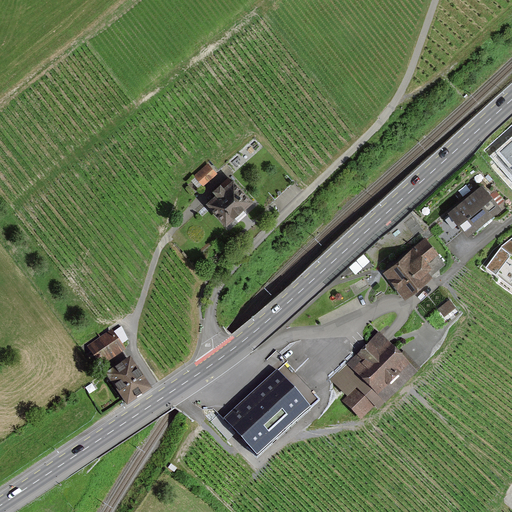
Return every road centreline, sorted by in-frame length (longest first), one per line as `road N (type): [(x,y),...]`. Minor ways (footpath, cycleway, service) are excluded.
road 1 (unclassified): [(217,360),(211,332),(219,290),(394,104),(435,0)]
road 2 (primary): [(511,98),(217,360)]
road 3 (residential): [(217,360),(227,375),(286,336),(403,304),(511,220)]
road 4 (primary): [(217,360),(0,505)]
